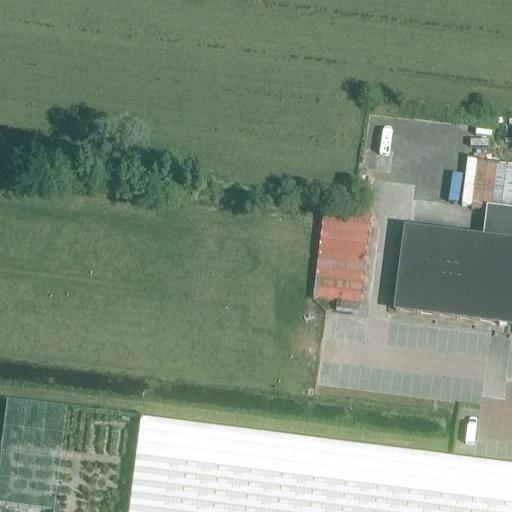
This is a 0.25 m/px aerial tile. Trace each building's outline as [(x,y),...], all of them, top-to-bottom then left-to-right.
[(51,176),(43,175),(42,180),(42,192),(50,192),(51,181),(51,176)] [(179,191),(170,190),(170,195),(169,207),(178,207),(179,191)] [(364,310),(377,216),(328,210),(315,304),(364,310)] [(511,243),(404,230),(394,314),(511,328),(511,243)] [(144,421),(132,511),(511,511),(511,468),(453,461),(417,456),(296,441),(198,429),(144,421)]
